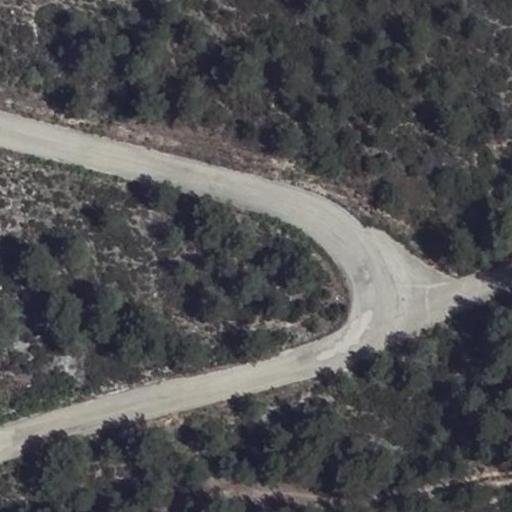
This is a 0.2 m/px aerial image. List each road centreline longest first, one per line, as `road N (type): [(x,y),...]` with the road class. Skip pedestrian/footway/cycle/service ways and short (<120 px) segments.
road 1 (unclassified): [(0,446),(321,359),(370,323),(380,269),(341,211),(0,120)]
road 2 (track): [(511,280),(370,323)]
